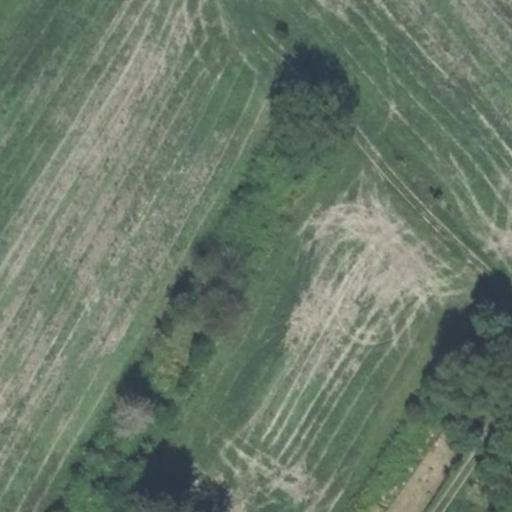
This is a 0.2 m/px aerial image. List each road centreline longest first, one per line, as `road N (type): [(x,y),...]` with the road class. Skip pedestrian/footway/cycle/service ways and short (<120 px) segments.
road 1 (track): [(247,0),(295,74),(445,223),(483,249),(511,286)]
road 2 (track): [(441,511),(511,398)]
